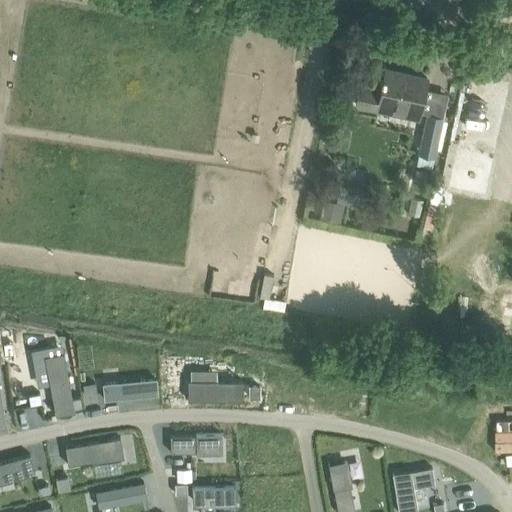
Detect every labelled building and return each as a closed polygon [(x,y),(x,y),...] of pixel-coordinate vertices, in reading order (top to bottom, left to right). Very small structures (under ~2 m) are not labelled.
[(360,83),(356,104),(377,109),(379,101),(409,107),(407,115),(418,118),(426,80),(410,77),(411,74),(385,68),(384,76),(382,76),(381,80),(383,80),(381,88),(360,83)] [(429,111),(419,152),(435,156),(444,115),(429,111)] [(323,199),(319,218),(339,222),(343,203),(323,199)] [(62,354),(47,357),(52,382),(49,382),(55,415),(75,411),(64,352),(62,352),(62,354)] [(155,378),(104,383),(105,398),(104,398),(104,399),(157,394),(155,378)] [(190,398),(187,398),(187,399),(242,399),(242,380),(218,380),(217,380),(217,382),(190,382),(190,398)] [(95,382),(83,384),(85,394),(97,392),(95,382)] [(259,385),(249,385),(249,397),(259,397),(259,385)] [(382,389),(379,403),(423,411),(426,397),(382,389)] [(443,399),(441,414),(484,422),(487,407),(443,399)] [(196,434),(170,435),(170,452),(199,451),(199,450),(219,449),(218,434),(222,434),(222,433),(196,434)] [(121,436),(65,445),(68,464),(91,460),(91,462),(93,461),(92,458),(120,454),(118,438),(121,438),(121,436)] [(30,453),(0,460),(0,479),(10,477),(11,480),(12,480),(11,478),(35,472),(30,453)] [(329,463),(328,463),(333,489),(337,511),(347,511),(355,511),(350,483),(349,483),(345,463),(330,466),(329,463)] [(394,472),(392,473),(398,511),(400,511),(400,510),(415,508),(411,485),(425,483),(434,481),(432,467),(394,473),(394,472)] [(190,470),(178,470),(178,480),(190,479),(190,470)] [(68,476),(56,479),(58,490),(70,488),(68,476)] [(144,481),(96,490),(99,506),(147,497),(144,481)] [(187,483),(175,483),(175,493),(187,493),(187,483)] [(48,484),(38,487),(40,495),(50,492),(48,484)] [(192,486),(192,487),(194,487),(195,502),(202,502),(202,511),(235,511),(235,501),(234,501),(234,486),(235,486),(235,485),(192,486)] [(444,511),(443,502),(433,504),(434,511),(444,511)]
